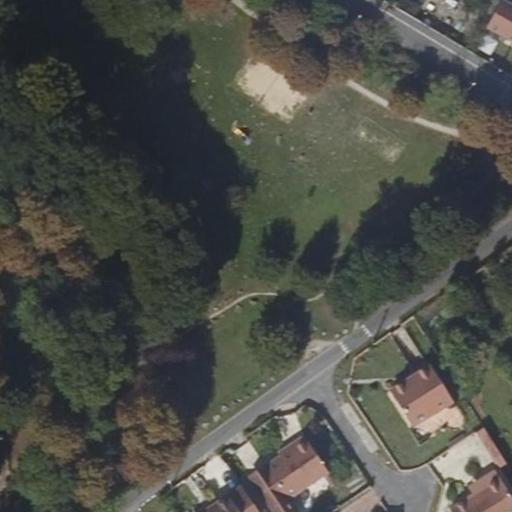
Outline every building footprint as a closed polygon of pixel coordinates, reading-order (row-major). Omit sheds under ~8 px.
[(511,2),(508,0),(506,0),(490,26),(511,39),(511,2)] [(407,369),(412,377),(428,367),(423,359),(407,369)] [(428,367),(412,377),(415,381),(392,397),(411,427),(450,401),(428,367)] [(415,381),(412,377),(389,392),(392,397),(415,381)] [(276,454),(278,457),(304,440),(301,437),(276,454)] [(304,440),(278,457),(261,469),(246,479),(271,511),(293,511),(285,500),(325,471),(304,440)] [(511,511),(511,498),(493,470),(475,481),(478,486),(470,491),(447,505),(451,511),(511,511)] [(478,486),(475,481),(466,486),(470,491),(478,486)] [(237,511),(227,496),(204,511),(237,511)]
